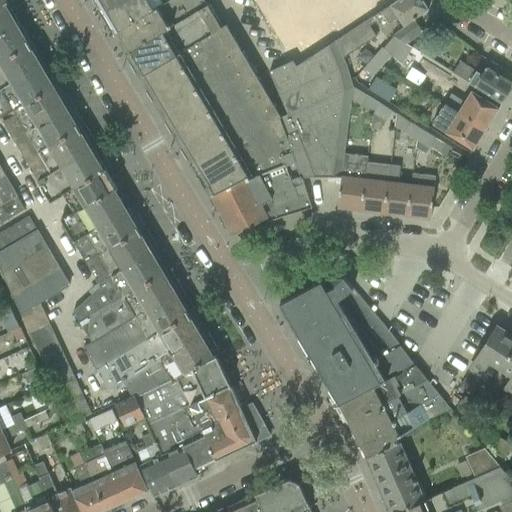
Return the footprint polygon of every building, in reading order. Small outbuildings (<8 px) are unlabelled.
[(99,0),(106,12),(126,0),(99,0)] [(126,0),(106,12),(118,32),(170,0),(126,0)] [(170,0),(118,32),(130,51),(207,5),(203,0),(170,0)] [(253,0),(295,64),(394,0),(253,0)] [(397,0),(335,41),(343,58),(376,37),(369,27),(375,22),(380,29),(397,17),(403,25),(428,9),(421,0),(397,0)] [(0,33),(19,22),(7,2),(7,1),(0,6),(0,33)] [(130,51),(143,74),(221,28),(207,5),(130,51)] [(393,37),(405,44),(422,31),(414,20),(391,35),(393,37)] [(0,61),(31,43),(19,22),(0,33),(0,61)] [(280,117),(254,73),(225,24),(221,28),(143,74),(213,193),(246,179),(247,181),(285,166),(281,156),(293,152),(280,117)] [(393,37),(383,49),(391,56),(401,65),(412,48),(405,44),(393,37)] [(335,41),(329,44),(296,66),(292,61),(269,71),(287,113),(280,117),(293,152),(301,177),(340,178),(347,128),(352,89),(346,65),(343,58),(335,41)] [(0,89),(44,64),(31,43),(0,61),(0,89)] [(373,58),(382,66),(391,56),(383,49),(382,48),(373,58)] [(373,58),(363,69),(372,77),(382,66),(373,58)] [(459,61),(452,72),(469,82),(501,103),(511,86),(511,82),(498,74),(501,69),(489,61),(481,74),(476,71),(459,61)] [(0,89),(0,117),(56,85),(44,64),(0,89)] [(0,117),(0,118),(12,139),(69,106),(56,85),(0,117)] [(446,103),(458,111),(486,129),(499,108),(471,91),(464,103),(451,95),(446,103)] [(360,107),(371,113),(377,103),(367,97),(360,107)] [(373,115),(371,129),(379,130),(384,122),(391,112),(377,103),(371,113),(373,115)] [(432,124),(445,132),(456,139),(473,149),(486,129),(458,111),(446,103),(445,103),(432,124)] [(12,139),(25,160),(81,127),(69,106),(12,139)] [(395,115),(393,127),(404,133),(415,140),(421,130),(410,123),(396,114),(395,115)] [(25,160),(37,181),(94,148),(81,127),(25,160)] [(421,130),(415,140),(416,141),(415,149),(425,154),(428,148),(435,138),(421,130)] [(94,148),(37,181),(50,202),(73,188),(106,169),(105,167),(94,148)] [(212,195),(229,228),(237,231),(266,216),(267,221),(311,207),(308,195),(293,152),(281,156),(285,166),(247,181),(246,179),(213,193),(212,195)] [(340,178),(337,208),(360,211),(365,168),(366,162),(367,157),(358,156),(354,155),(343,154),(340,178)] [(389,166),(389,165),(366,162),(365,168),(360,211),(383,213),(389,166)] [(389,166),(383,213),(406,216),(409,185),(399,183),(401,167),(389,166)] [(106,169),(73,188),(76,193),(83,204),(84,206),(85,207),(117,188),(115,185),(109,173),(106,169)] [(409,185),(406,216),(429,219),(433,187),(432,187),(433,175),(410,173),(409,185)] [(0,203),(15,194),(4,176),(0,178),(0,203)] [(84,206),(61,220),(73,241),(129,208),(117,188),(85,207),(84,206)] [(15,194),(8,198),(16,212),(23,208),(15,194)] [(8,198),(0,203),(9,217),(16,212),(8,198)] [(0,203),(0,219),(1,221),(9,217),(0,203)] [(73,241),(86,262),(142,230),(129,208),(73,241)] [(29,216),(0,232),(0,248),(36,227),(29,216)] [(0,248),(0,268),(3,275),(47,249),(50,255),(51,254),(36,227),(0,248)] [(86,262),(98,283),(154,250),(142,230),(86,262)] [(3,275),(12,294),(57,267),(63,276),(64,275),(51,254),(50,255),(47,249),(3,275)] [(73,311),(79,322),(166,271),(154,250),(98,283),(100,286),(73,311)] [(57,267),(12,294),(21,312),(69,284),(64,275),(63,276),(57,267)] [(79,322),(91,343),(178,292),(166,271),(79,322)] [(330,277),(329,278),(328,278),(343,295),(344,295),(391,351),(383,356),(328,290),(326,291),(320,282),(279,304),(338,402),(365,391),(414,365),(399,345),(343,277),(330,277)] [(83,347),(96,369),(191,313),(178,292),(91,343),(83,347)] [(27,325),(48,315),(42,303),(22,315),(27,325)] [(0,314),(0,315),(8,333),(12,331),(19,328),(11,309),(0,314)] [(109,391),(124,381),(203,334),(191,313),(96,369),(109,391)] [(32,335),(52,325),(48,315),(27,325),(32,335)] [(32,335),(37,345),(57,335),(52,325),(32,335)] [(489,360),(501,368),(511,349),(511,336),(496,327),(471,367),(481,373),(489,360)] [(19,328),(12,331),(17,341),(24,337),(19,328)] [(203,334),(124,381),(130,391),(132,395),(133,395),(135,393),(146,389),(216,357),(215,355),(215,353),(203,334)] [(41,354),(62,345),(57,335),(37,345),(41,354)] [(47,365),(67,356),(62,345),(41,354),(47,365)] [(511,376),(504,389),(511,393),(511,349),(501,368),(511,374),(511,376)] [(26,359),(24,365),(27,371),(37,367),(32,356),(26,359)] [(56,386),(76,377),(67,356),(47,365),(56,386)] [(133,395),(132,395),(133,396),(134,395),(145,417),(148,425),(161,419),(172,414),(182,409),(230,386),(216,357),(146,389),(135,394),(133,395)] [(348,421),(427,380),(414,365),(365,391),(338,402),(341,408),(348,421)] [(27,371),(22,373),(27,384),(42,377),(37,366),(37,367),(27,371)] [(85,396),(76,377),(56,386),(73,421),(84,417),(92,415),(85,396)] [(44,380),(28,387),(31,394),(47,387),(48,386),(45,379),(44,380)] [(439,394),(428,382),(427,380),(348,421),(357,438),(405,412),(439,394)] [(230,386),(182,409),(193,431),(199,428),(197,422),(221,410),(225,417),(241,409),(241,408),(230,386)] [(51,394),(43,398),(49,410),(56,406),(51,394)] [(405,412),(357,438),(366,456),(400,443),(401,443),(399,439),(397,440),(395,437),(450,408),(447,405),(439,394),(405,412)] [(134,395),(114,405),(124,427),(145,417),(134,395)] [(457,407),(472,417),(480,406),(464,396),(457,407)] [(182,409),(172,414),(185,439),(191,452),(192,456),(198,468),(201,466),(256,440),(269,435),(252,403),(241,408),(241,409),(225,417),(221,410),(197,422),(199,428),(193,431),(182,409)] [(0,407),(0,430),(23,420),(20,413),(11,417),(5,406),(0,407)] [(23,420),(0,430),(0,455),(12,450),(6,437),(8,436),(27,428),(48,418),(44,411),(23,421),(23,420)] [(185,439),(172,414),(161,419),(165,428),(171,425),(179,442),(185,439)] [(474,427),(487,436),(495,425),(481,416),(474,427)] [(161,419),(148,425),(151,432),(175,486),(197,476),(201,474),(198,468),(192,456),(191,452),(185,439),(179,442),(171,425),(165,428),(161,419)] [(81,423),(69,428),(73,437),(85,432),(81,423)] [(146,448),(135,453),(136,456),(146,477),(151,489),(154,495),(175,486),(151,432),(141,437),(141,438),(146,448)] [(497,436),(490,448),(504,457),(511,445),(497,436)] [(400,443),(366,456),(390,511),(395,511),(425,500),(425,499),(424,498),(401,444),(400,443)] [(127,444),(116,449),(105,454),(106,455),(126,500),(148,490),(127,444)] [(499,467),(483,448),(466,456),(475,477),(499,467)] [(80,454),(84,464),(105,510),(126,500),(106,455),(95,460),(90,449),(80,454)] [(2,464),(0,464),(0,508),(1,511),(29,511),(15,481),(12,474),(6,462),(2,464)] [(67,481),(70,487),(81,511),(99,511),(105,510),(84,464),(74,468),(78,476),(67,481)] [(425,500),(395,511),(489,511),(511,502),(511,482),(502,471),(500,468),(452,488),(425,500)] [(20,470),(12,474),(15,481),(29,511),(54,511),(48,497),(40,480),(28,486),(24,477),(20,470)] [(39,478),(40,480),(54,511),(81,511),(70,487),(57,493),(48,474),(39,478)] [(263,511),(311,511),(299,483),(288,479),(255,494),(263,511)] [(263,511),(255,494),(226,507),(228,511),(263,511)] [(511,511),(511,502),(489,511),(511,511)]
